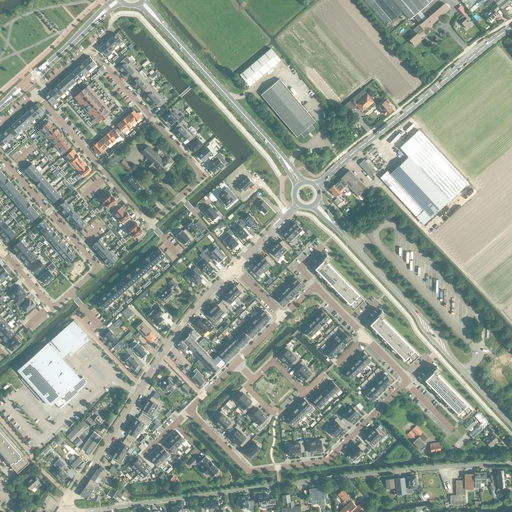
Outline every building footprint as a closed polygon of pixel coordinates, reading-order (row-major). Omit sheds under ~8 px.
[(422,28),(425,31),(433,25),(432,24),(449,9),(444,4),(424,21),(417,12),(431,0),(393,0),(410,19),(413,16),(420,23),(418,24),(419,25),(422,28)] [(511,0),(460,0),(471,13),(486,0),(493,0),(502,10),(511,1),(511,0)] [(495,12),(498,9),(495,5),(491,8),(492,9),(485,16),(490,22),(498,15),(495,12)] [(471,19),(466,13),(458,19),(467,29),(472,25),(469,21),(471,19)] [(422,28),(412,36),(413,37),(409,40),(414,46),(422,39),(420,36),(425,31),(422,28)] [(116,33),(112,37),(118,44),(120,46),(124,43),(116,33)] [(118,44),(112,37),(108,41),(114,48),(118,44)] [(114,48),(108,41),(104,44),(111,53),(115,49),(114,48)] [(104,44),(100,48),(107,57),(112,53),(111,53),(104,44)] [(271,47),(240,73),(250,85),(281,59),(271,47)] [(90,56),(86,60),(92,67),(97,64),(94,61),(95,61),(93,58),(92,59),(90,56)] [(123,73),(133,64),(126,57),(121,62),(123,64),(119,68),(123,73)] [(86,60),(82,64),(88,71),(92,67),(86,60)] [(82,64),(78,67),(84,74),(86,76),(90,73),(88,71),(82,64)] [(133,77),(140,72),(133,64),(123,73),(128,78),(131,75),(133,77)] [(78,67),(74,71),(80,78),(84,74),(78,67)] [(74,71),(70,74),(76,82),(77,82),(81,79),(80,78),(74,71)] [(146,79),(139,72),(140,72),(133,77),(136,80),(132,83),(136,88),(146,79)] [(70,74),(66,78),(72,85),(76,82),(70,74)] [(66,78),(62,82),(68,89),(72,85),(66,78)] [(311,124),(315,121),(280,78),(261,94),(296,136),(300,133),(303,137),(314,128),(311,124)] [(152,87),(146,79),(136,88),(140,93),(144,89),(146,92),(152,86),(152,87)] [(62,82),(57,85),(65,93),(69,90),(68,89),(62,82)] [(57,85),(53,89),(60,96),(61,97),(65,93),(57,85)] [(88,85),(82,91),(85,95),(91,89),(88,85)] [(149,102),(159,94),(152,86),(146,92),(148,94),(145,97),(149,102)] [(53,89),(49,92),(56,100),(60,96),(53,89)] [(91,89),(85,95),(88,98),(95,93),(91,89)] [(362,111),(373,102),(364,90),(344,106),(349,112),(357,105),(362,111)] [(82,91),(75,97),(78,100),(85,95),(82,91)] [(49,92),(45,96),(47,98),(47,99),(49,101),(51,103),(56,100),(49,92)] [(95,93),(88,98),(91,102),(98,96),(95,93)] [(160,106),(166,101),(159,94),(149,102),(154,107),(158,104),(160,106)] [(85,95),(78,100),(82,104),(88,98),(85,95)] [(98,96),(91,102),(95,106),(101,100),(98,96)] [(88,98),(82,104),(85,108),(91,102),(88,98)] [(378,107),(385,115),(392,109),(388,104),(390,102),(387,99),(378,107)] [(101,100),(95,106),(98,109),(104,104),(101,100)] [(91,102),(85,108),(88,111),(95,106),(91,102)] [(36,104),(32,107),(39,114),(43,111),(36,104)] [(104,104),(98,109),(101,113),(107,107),(104,104)] [(95,106),(88,111),(91,115),(98,109),(95,106)] [(32,107),(28,111),(35,119),(39,115),(39,114),(32,107)] [(107,107),(101,113),(105,118),(108,115),(107,114),(111,111),(107,107)] [(98,109),(91,115),(95,119),(101,113),(98,109)] [(134,110),(130,114),(136,121),(142,116),(138,112),(137,113),(134,110)] [(28,111),(24,114),(31,123),(35,119),(28,111)] [(176,120),(179,123),(185,118),(182,114),(180,117),(177,114),(175,116),(171,111),(169,113),(168,112),(165,115),(165,116),(164,117),(167,120),(168,120),(172,124),(176,120)] [(101,113),(95,119),(98,122),(101,119),(102,120),(105,118),(101,113)] [(31,123),(24,114),(20,118),(27,126),(31,123)] [(126,118),(132,125),(136,121),(130,114),(126,117),(126,118)] [(359,124),(353,117),(350,119),(355,125),(357,123),(358,125),(359,124)] [(20,118),(16,122),(22,129),(24,131),(28,127),(27,126),(20,118)] [(126,118),(122,121),(129,129),(128,128),(132,125),(126,118)] [(122,121),(118,125),(125,133),(129,129),(122,121)] [(182,121),(176,126),(179,129),(175,132),(179,137),(189,129),(182,121)] [(16,122),(12,125),(18,133),(22,129),(16,122)] [(49,122),(39,130),(43,134),(45,132),(46,132),(53,126),(52,126),(51,125),(49,122)] [(12,125),(8,129),(14,136),(15,138),(20,134),(18,133),(12,125)] [(53,126),(46,132),(49,136),(47,138),(57,129),(56,130),(55,129),(53,126)] [(115,130),(114,128),(110,132),(109,132),(116,139),(120,136),(121,137),(124,135),(117,128),(115,130)] [(8,129),(4,132),(10,140),(14,136),(8,129)] [(57,129),(47,138),(51,142),(61,134),(60,133),(59,132),(57,129)] [(189,129),(179,137),(183,142),(187,138),(190,141),(195,136),(189,129)] [(423,224),(468,183),(420,131),(400,149),(408,157),(390,174),(387,171),(380,177),(423,224)] [(4,132),(0,135),(0,136),(6,143),(10,140),(4,132)] [(109,132),(105,135),(112,143),(116,139),(109,132)] [(61,134),(51,142),(53,141),(56,144),(54,146),(54,147),(64,138),(62,135),(60,134),(61,134)] [(105,136),(101,139),(109,147),(108,146),(112,143),(105,135),(105,136)] [(193,140),(195,142),(188,148),(191,150),(192,150),(193,152),(198,148),(199,148),(202,146),(201,145),(203,144),(198,139),(200,138),(197,136),(193,140)] [(64,138),(54,147),(58,151),(67,142),(65,140),(64,140),(63,139),(64,138)] [(101,139),(97,143),(104,151),(109,147),(101,139)] [(67,142),(58,151),(61,155),(70,147),(71,147),(68,144),(67,143),(67,142)] [(97,143),(93,146),(96,149),(94,151),(98,155),(99,154),(100,155),(104,151),(97,143)] [(203,152),(199,155),(203,160),(208,157),(210,160),(218,153),(210,144),(202,150),(203,152)] [(169,166),(163,160),(148,146),(141,152),(151,161),(148,165),(150,168),(154,164),(163,173),(169,166)] [(73,149),(64,157),(68,161),(77,153),(73,149)] [(212,159),(214,162),(212,163),(208,167),(213,173),(214,173),(220,167),(221,169),(225,166),(219,159),(223,156),(220,152),(212,159)] [(77,153),(68,161),(71,165),(80,157),(77,153)] [(167,156),(163,160),(169,166),(174,161),(171,158),(170,159),(167,156)] [(80,157),(71,165),(75,170),(84,162),(80,157)] [(120,163),(129,170),(132,167),(124,159),(120,163)] [(359,164),(370,176),(375,171),(364,159),(359,164)] [(88,166),(84,162),(75,170),(76,169),(79,173),(78,173),(78,174),(88,166)] [(32,163),(25,170),(29,174),(36,167),(32,163)] [(88,166),(78,174),(82,178),(86,174),(87,175),(90,172),(90,171),(91,170),(88,166)] [(36,167),(29,174),(32,178),(39,171),(36,167)] [(341,178),(334,185),(341,192),(343,194),(347,190),(345,188),(348,185),(358,195),(366,187),(349,170),(341,178)] [(43,176),(39,171),(32,178),(36,182),(43,176)] [(39,186),(47,180),(43,176),(36,182),(39,186)] [(132,176),(125,182),(133,192),(140,186),(132,176)] [(238,186),(236,188),(240,192),(242,190),(244,191),(247,188),(250,185),(253,182),(248,176),(247,177),(244,180),(242,182),(239,185),(238,185),(238,186)] [(7,178),(0,184),(4,189),(11,182),(7,178)] [(47,180),(39,186),(43,190),(50,184),(47,180)] [(11,182),(4,189),(7,193),(14,186),(11,183),(11,182)] [(50,184),(43,190),(47,194),(54,188),(50,184)] [(341,192),(334,185),(329,190),(335,197),(336,196),(337,198),(334,200),(338,204),(341,202),(338,198),(339,196),(338,195),(341,192)] [(14,186),(7,193),(11,197),(18,190),(14,186)] [(54,188),(47,194),(50,198),(57,192),(54,188)] [(18,190),(11,197),(14,201),(22,195),(18,190)] [(100,201),(104,205),(113,197),(109,192),(108,193),(105,190),(100,195),(102,198),(101,199),(102,199),(100,201)] [(230,190),(227,193),(226,191),(224,193),(223,193),(222,193),(219,195),(220,196),(219,196),(221,198),(220,199),(223,202),(224,202),(226,205),(230,202),(231,204),(235,201),(234,201),(237,198),(230,190)] [(57,192),(50,198),(54,202),(61,196),(57,192)] [(22,195),(14,201),(18,205),(25,199),(22,195)] [(113,197),(104,205),(107,209),(109,208),(110,208),(110,207),(113,210),(118,205),(116,203),(117,201),(113,197)] [(25,199),(18,205),(21,209),(29,203),(29,202),(25,199)] [(261,204),(258,208),(261,211),(262,210),(265,213),(270,208),(264,201),(261,199),(259,201),(261,204)] [(65,200),(58,207),(61,211),(68,205),(65,200)] [(29,203),(21,209),(25,213),(33,207),(29,203)] [(68,205),(61,211),(65,215),(74,207),(70,203),(68,205)] [(118,205),(113,210),(115,213),(112,215),(117,220),(126,211),(122,207),(121,208),(118,205)] [(206,210),(205,211),(213,220),(218,215),(220,218),(223,215),(218,210),(216,212),(210,206),(209,208),(208,207),(206,209),(206,210)] [(33,207),(25,213),(29,217),(36,211),(32,207),(33,207)] [(74,207),(65,215),(68,219),(76,213),(72,209),(74,207)] [(36,211),(29,217),(32,221),(40,215),(36,211)] [(126,211),(117,220),(119,218),(123,223),(123,222),(126,225),(131,220),(129,217),(130,216),(126,211)] [(76,213),(68,219),(68,220),(69,219),(72,223),(79,217),(76,213)] [(243,217),(240,220),(245,225),(248,223),(253,229),(255,227),(255,226),(258,224),(255,221),(255,220),(253,217),(252,218),(249,214),(244,218),(243,217)] [(79,217),(72,223),(76,227),(85,219),(83,221),(79,217)] [(43,219),(36,226),(40,230),(47,223),(43,219)] [(85,219),(76,227),(79,232),(88,224),(85,219)] [(131,220),(126,225),(128,228),(127,228),(128,229),(126,230),(130,235),(139,226),(135,222),(134,223),(131,220)] [(193,221),(186,226),(187,227),(187,226),(194,234),(193,234),(199,229),(201,232),(205,229),(199,221),(195,224),(192,221),(193,221)] [(1,233),(9,226),(5,222),(0,226),(0,231),(1,233)] [(241,222),(233,229),(234,230),(242,239),(244,237),(244,238),(248,235),(243,229),(245,227),(241,222)] [(293,225),(291,226),(299,235),(300,235),(299,234),(303,230),(300,227),(301,226),(297,222),(296,224),(294,222),(292,224),(293,225)] [(47,223),(40,230),(43,234),(51,228),(47,223)] [(12,230),(9,226),(1,233),(5,237),(12,230)] [(139,226),(130,235),(132,233),(136,238),(137,237),(139,240),(145,235),(142,232),(143,231),(139,226)] [(291,226),(287,230),(296,239),(299,235),(291,226)] [(43,234),(42,236),(45,240),(54,232),(51,228),(43,234)] [(191,241),(194,238),(185,228),(183,231),(182,230),(176,235),(176,236),(184,244),(183,244),(184,244),(190,239),(191,241)] [(229,234),(224,239),(225,240),(224,240),(226,242),(225,243),(228,246),(229,245),(232,249),(234,247),(234,248),(238,245),(237,244),(238,243),(231,236),(234,234),(229,229),(227,231),(229,234)] [(8,241),(16,235),(12,230),(5,237),(8,241)] [(285,231),(282,233),(286,237),(285,238),(288,241),(289,240),(291,242),(291,241),(292,243),(296,239),(287,230),(285,232),(285,231)] [(54,232),(45,240),(49,244),(58,236),(54,231),(54,232)] [(58,236),(49,244),(52,248),(54,246),(61,240),(58,236)] [(101,238),(92,246),(95,250),(105,242),(101,238)] [(61,240),(54,246),(58,250),(65,244),(61,240)] [(276,243),(274,245),(283,255),(287,251),(288,251),(291,248),(282,240),(280,243),(279,241),(277,243),(276,243)] [(24,245),(21,241),(13,247),(17,252),(24,245)] [(105,242),(95,250),(99,254),(106,248),(103,244),(105,242)] [(65,244),(58,250),(61,254),(69,248),(65,244)] [(21,256),(28,249),(24,245),(17,252),(16,253),(19,257),(21,256)] [(271,251),(269,253),(277,262),(280,259),(279,259),(283,255),(274,245),(272,248),(270,250),(271,251)] [(226,256),(217,247),(213,251),(211,249),(206,254),(212,261),(215,258),(219,262),(226,256)] [(61,254),(60,256),(63,260),(72,252),(69,248),(61,254)] [(106,248),(99,254),(102,258),(103,258),(112,250),(110,251),(106,248)] [(159,248),(154,252),(160,259),(165,255),(159,248)] [(24,260),(32,253),(28,249),(21,256),(24,260)] [(112,250),(103,258),(106,262),(115,254),(112,250)] [(28,264),(37,256),(33,251),(32,253),(24,260),(28,264)] [(72,252),(63,260),(65,259),(69,263),(71,261),(72,263),(75,260),(74,258),(76,256),(72,252)] [(160,259),(154,252),(149,256),(156,263),(160,259)] [(203,258),(199,261),(201,264),(200,266),(202,268),(201,269),(204,272),(205,271),(208,274),(211,271),(211,270),(213,268),(208,263),(210,260),(203,252),(200,255),(203,258)] [(119,258),(115,254),(106,262),(110,266),(119,258)] [(261,259),(260,261),(267,268),(271,265),(273,266),(276,263),(267,255),(265,258),(263,256),(261,258),(261,259)] [(331,259),(327,255),(323,258),(324,260),(316,268),(355,308),(363,300),(365,302),(367,300),(329,261),(331,259)] [(149,256),(144,260),(151,268),(156,263),(149,256)] [(45,266),(40,260),(40,259),(38,257),(34,261),(36,263),(31,267),(36,273),(45,266)] [(144,261),(140,265),(147,273),(146,272),(151,268),(144,260),(144,261)] [(260,261),(256,264),(263,272),(267,268),(260,261)] [(52,262),(47,267),(51,271),(56,266),(52,262)] [(253,269),(250,272),(258,280),(261,278),(260,276),(263,272),(256,264),(254,266),(253,265),(251,268),(253,269)] [(9,274),(1,265),(0,265),(0,272),(4,278),(9,274)] [(140,265),(135,269),(142,277),(147,273),(140,265)] [(202,278),(199,275),(201,272),(196,267),(190,273),(191,274),(189,276),(198,285),(202,281),(201,280),(202,278)] [(142,277),(135,269),(131,273),(130,272),(137,280),(141,276),(142,277)] [(53,276),(48,270),(40,278),(42,280),(45,283),(53,276)] [(130,272),(125,277),(132,284),(137,280),(130,272)] [(294,276),(290,280),(299,289),(301,287),(301,288),(304,286),(294,276)] [(125,277),(121,281),(127,288),(132,284),(125,277)] [(174,288),(177,285),(172,279),(169,282),(171,285),(166,289),(167,290),(160,295),(166,302),(176,293),(173,289),(174,288)] [(291,281),(288,285),(295,293),(299,289),(290,280),(291,281)] [(116,285),(123,294),(124,293),(123,292),(127,288),(121,281),(116,285)] [(234,284),(232,287),(233,287),(231,289),(239,297),(243,293),(244,295),(247,292),(239,283),(236,286),(234,284)] [(12,288),(7,292),(9,294),(10,294),(14,298),(24,289),(21,286),(20,286),(19,285),(14,290),(12,288)] [(116,285),(111,289),(119,298),(123,294),(116,285)] [(288,285),(284,289),(291,297),(295,293),(288,285)] [(24,289),(14,298),(17,302),(15,304),(18,306),(24,301),(22,299),(27,294),(26,293),(27,292),(24,289)] [(111,290),(107,294),(113,301),(118,297),(118,298),(119,298),(111,289),(111,290)] [(231,289),(227,293),(235,301),(239,297),(231,289)] [(284,289),(280,293),(287,300),(291,297),(284,289)] [(221,300),(230,309),(233,306),(231,304),(235,300),(235,301),(227,293),(225,294),(222,296),(224,298),(221,300)] [(280,293),(276,297),(279,300),(278,300),(281,303),(281,302),(284,305),(286,303),(286,302),(287,300),(280,293)] [(107,294),(102,298),(108,305),(113,301),(107,294)] [(27,312),(32,307),(32,308),(35,306),(35,305),(36,304),(33,301),(32,302),(30,300),(29,300),(27,298),(24,301),(18,306),(21,309),(23,308),(27,312)] [(102,298),(97,302),(103,309),(108,305),(102,298)] [(214,305),(212,307),(221,317),(225,313),(226,313),(228,310),(220,302),(218,305),(217,304),(215,305),(214,305)] [(158,315),(163,311),(158,305),(153,310),(153,309),(146,315),(155,325),(162,319),(158,315)] [(129,306),(122,312),(128,318),(134,312),(129,306)] [(207,315),(215,324),(218,321),(217,321),(221,317),(212,307),(210,310),(208,312),(209,313),(207,315)] [(262,309),(258,312),(266,321),(268,319),(269,320),(271,318),(268,315),(269,314),(266,312),(262,309)] [(320,313),(319,315),(326,322),(330,318),(322,310),(320,312),(320,313)] [(386,315),(382,310),(378,314),(379,316),(371,324),(410,364),(418,356),(420,357),(422,356),(384,317),(386,315)] [(258,312),(254,316),(254,317),(262,325),(266,321),(258,312)] [(138,315),(131,321),(150,342),(157,336),(138,315)] [(319,315),(315,318),(323,326),(326,322),(319,315)] [(254,317),(251,320),(259,329),(262,325),(254,317)] [(201,318),(195,325),(204,334),(208,330),(209,332),(214,327),(207,319),(204,322),(201,318)] [(315,318),(311,322),(319,330),(323,326),(315,318)] [(119,319),(114,324),(117,327),(122,323),(119,319)] [(74,320),(48,343),(63,359),(69,353),(70,355),(73,353),(74,354),(87,342),(86,341),(88,339),(87,337),(89,336),(74,320)] [(246,323),(255,332),(259,329),(251,320),(247,324),(246,323)] [(311,322),(307,326),(315,334),(319,330),(311,322)] [(12,328),(8,323),(0,330),(0,332),(3,336),(10,329),(12,328)] [(246,323),(242,327),(252,337),(254,335),(253,334),(255,332),(246,323)] [(305,327),(303,329),(303,330),(305,332),(305,333),(307,335),(308,335),(311,338),(315,334),(307,326),(306,328),(305,327)] [(5,342),(14,334),(10,329),(3,336),(4,338),(3,339),(5,342)] [(241,329),(237,333),(246,342),(247,340),(248,341),(250,338),(241,329)] [(190,333),(189,334),(194,339),(199,335),(193,330),(192,330),(190,331),(190,332),(190,333)] [(110,331),(103,337),(111,345),(118,339),(110,331)] [(343,331),(339,335),(346,342),(348,341),(349,341),(351,339),(343,331)] [(233,337),(242,345),(246,342),(237,333),(238,334),(234,338),(233,337)] [(24,340),(19,334),(15,338),(16,339),(14,341),(15,342),(11,345),(12,346),(11,347),(13,349),(14,348),(15,349),(19,346),(20,347),(23,344),(22,342),(23,342),(23,341),(24,340)] [(183,340),(188,346),(200,358),(197,361),(201,365),(204,363),(214,373),(222,365),(225,363),(218,355),(213,359),(194,339),(189,334),(189,335),(183,341),(183,340)] [(339,335),(335,339),(342,346),(346,342),(339,335)] [(233,337),(229,341),(238,349),(242,345),(233,337)] [(335,339),(331,343),(339,350),(342,346),(335,339)] [(121,340),(114,347),(118,351),(125,344),(121,340)] [(178,344),(183,350),(184,350),(184,351),(186,351),(187,349),(187,348),(186,347),(188,346),(183,340),(182,340),(182,341),(180,341),(178,343),(178,344)] [(229,341),(226,345),(234,353),(238,349),(229,341)] [(63,359),(48,343),(18,370),(19,370),(25,376),(21,379),(41,402),(45,399),(50,405),(50,406),(55,402),(60,409),(63,406),(64,407),(73,400),(72,399),(87,386),(84,383),(87,381),(83,377),(80,379),(63,359)] [(147,353),(144,350),(145,349),(142,346),(141,347),(138,343),(137,343),(132,348),(131,347),(129,349),(133,353),(135,351),(142,358),(141,358),(142,358),(147,353)] [(339,350),(331,343),(328,346),(327,346),(335,354),(339,350)] [(226,345),(222,348),(230,357),(234,353),(226,345)] [(287,345),(279,354),(281,356),(280,357),(282,359),(281,359),(284,362),(293,352),(289,348),(290,348),(287,345)] [(327,346),(323,350),(331,358),(334,356),(333,355),(335,354),(327,346)] [(222,348),(218,352),(227,361),(229,359),(229,358),(230,357),(222,348)] [(293,352),(284,362),(286,364),(287,364),(288,366),(289,365),(292,367),(300,359),(298,356),(297,356),(293,352)] [(362,355),(361,357),(368,364),(372,360),(364,352),(362,355)] [(136,361),(134,358),(134,359),(131,355),(125,360),(125,361),(126,361),(126,362),(128,364),(130,366),(132,369),(133,368),(133,369),(133,370),(134,370),(139,364),(136,361)] [(361,357),(357,361),(364,368),(368,364),(361,357)] [(302,361),(294,369),(296,371),(295,373),(297,374),(297,375),(299,377),(308,368),(305,364),(305,363),(302,361)] [(357,361),(353,365),(360,372),(364,368),(357,361)] [(353,365),(349,368),(356,376),(360,372),(353,365)] [(433,370),(434,371),(426,380),(463,418),(472,410),(473,411),(475,410),(439,373),(441,370),(437,366),(433,370)] [(196,374),(192,377),(193,378),(192,379),(195,382),(196,381),(200,386),(200,385),(202,386),(204,384),(204,382),(201,378),(203,376),(203,377),(204,376),(196,368),(193,371),(196,374)] [(308,368),(299,377),(301,380),(302,379),(304,381),(305,380),(307,382),(316,374),(313,371),(312,372),(308,368)] [(347,369),(345,372),(347,374),(346,375),(349,378),(350,377),(352,380),(356,376),(349,368),(348,370),(347,369)] [(380,376),(388,384),(389,383),(390,384),(392,381),(390,379),(390,378),(388,375),(387,376),(384,372),(380,376)] [(167,378),(163,382),(162,381),(161,381),(160,383),(160,384),(160,385),(167,392),(169,389),(171,392),(174,389),(172,387),(174,385),(171,382),(173,380),(170,376),(168,378),(167,378)] [(380,376),(380,377),(381,378),(378,382),(384,388),(388,384),(380,376)] [(341,390),(332,381),(330,383),(330,384),(329,386),(337,394),(341,390)] [(374,386),(372,384),(380,392),(384,388),(378,382),(374,386)] [(190,389),(184,383),(180,387),(186,393),(190,389)] [(368,388),(376,396),(380,392),(372,384),(368,388)] [(329,386),(325,389),(331,396),(335,392),(336,394),(337,394),(329,386)] [(374,397),(376,396),(368,388),(364,392),(373,400),(375,398),(374,397)] [(325,389),(321,393),(327,400),(331,396),(325,389)] [(240,392),(231,400),(234,403),(236,401),(240,405),(238,406),(239,406),(248,397),(246,395),(245,395),(243,393),(242,394),(240,392)] [(321,393),(317,397),(324,404),(323,403),(327,400),(321,393)] [(147,400),(145,403),(156,410),(159,406),(160,406),(162,403),(152,396),(150,399),(149,398),(147,401),(147,400)] [(250,399),(248,397),(239,406),(242,410),(242,411),(245,414),(253,405),(251,403),(252,402),(250,400),(250,399)] [(315,398),(312,400),(320,408),(324,404),(317,397),(315,399),(315,398)] [(303,402),(301,403),(309,412),(310,412),(309,411),(313,407),(304,399),(302,401),(303,402)] [(144,409),(142,412),(152,419),(154,415),(153,415),(156,410),(145,403),(143,406),(144,406),(142,409),(144,409)] [(301,403),(297,407),(306,416),(309,412),(301,403)] [(354,408),(352,406),(347,410),(356,418),(358,416),(358,415),(359,414),(358,413),(361,410),(356,405),(354,408)] [(258,410),(255,407),(247,415),(249,418),(251,417),(255,421),(263,412),(261,410),(260,410),(259,409),(258,410)] [(297,407),(293,411),(302,419),(306,416),(297,407)] [(216,424),(219,426),(228,417),(224,413),(225,412),(222,410),(213,418),(216,420),(215,421),(217,423),(216,424)] [(343,419),(347,423),(350,421),(351,422),(353,420),(353,421),(356,418),(347,410),(343,414),(345,416),(343,419)] [(293,411),(289,415),(298,423),(302,419),(293,411)] [(479,411),(462,426),(473,438),(489,423),(479,411)] [(266,415),(263,412),(255,421),(259,425),(257,426),(260,429),(268,421),(266,418),(267,417),(265,415),(266,415)] [(298,423),(289,415),(288,416),(287,416),(285,418),(293,426),(297,423),(298,423)] [(90,426),(91,426),(94,422),(88,416),(84,421),(90,426)] [(97,427),(103,432),(107,427),(102,422),(103,421),(98,416),(95,419),(99,424),(97,427)] [(135,421),(133,423),(143,429),(146,424),(148,425),(150,422),(140,416),(138,419),(136,417),(134,420),(135,421)] [(221,428),(223,430),(224,429),(227,431),(235,423),(232,420),(232,421),(228,417),(219,426),(221,428)] [(342,431),(344,429),(343,428),(346,425),(337,417),(335,419),(335,420),(331,424),(340,433),(343,431),(342,431)] [(83,420),(66,436),(78,446),(83,441),(79,437),(87,428),(90,426),(84,421),(83,420)] [(133,423),(131,427),(140,433),(143,429),(133,423)] [(337,435),(338,436),(340,433),(331,424),(327,428),(326,428),(324,430),(332,439),(335,436),(336,437),(337,435)] [(486,428),(491,433),(495,429),(490,424),(486,428)] [(232,439),(231,439),(234,441),(243,432),(239,428),(240,428),(237,425),(229,433),(231,436),(230,437),(232,439)] [(423,442),(427,438),(416,426),(412,430),(419,437),(418,437),(411,430),(407,434),(414,441),(413,442),(420,449),(426,444),(423,442)] [(129,429),(127,432),(129,433),(127,436),(134,440),(139,433),(140,434),(140,433),(131,427),(129,429)] [(384,438),(386,435),(378,427),(376,429),(375,428),(373,430),(372,429),(370,432),(379,441),(383,437),(384,438)] [(0,450),(1,451),(0,451),(0,455),(3,459),(5,458),(18,472),(30,462),(13,442),(0,428),(0,450)] [(92,430),(90,433),(91,435),(99,440),(102,437),(94,431),(92,430)] [(176,435),(174,436),(182,444),(186,440),(177,432),(175,434),(176,435)] [(250,438),(248,436),(247,436),(243,432),(234,441),(236,444),(237,443),(238,445),(239,444),(242,447),(250,438)] [(375,445),(379,441),(370,432),(368,434),(366,436),(367,437),(365,440),(373,448),(376,445),(375,445)] [(485,440),(491,447),(498,440),(492,434),(485,440)] [(89,435),(88,437),(97,444),(99,440),(91,435),(90,436),(89,435)] [(174,436),(170,440),(178,448),(182,444),(174,436)] [(88,440),(87,441),(94,447),(97,444),(88,437),(87,439),(88,440)] [(325,437),(321,438),(315,439),(317,452),(320,452),(320,451),(323,451),(322,450),(326,449),(325,437)] [(120,444),(119,446),(128,452),(131,448),(133,449),(135,445),(125,439),(123,442),(121,441),(119,444),(120,444)] [(306,440),(307,452),(311,451),(311,453),(313,452),(314,453),(317,452),(315,439),(310,440),(310,439),(306,440)] [(168,441),(165,443),(174,452),(178,448),(170,440),(168,442),(168,441)] [(303,440),(299,441),(294,442),(295,455),(299,455),(299,454),(301,454),(301,452),(305,452),(303,440)] [(86,442),(84,445),(92,450),(94,448),(94,447),(87,441),(86,442)] [(247,445),(249,447),(245,452),(250,457),(260,447),(255,442),(253,443),(251,441),(247,445)] [(284,443),(286,454),(289,454),(289,455),(292,455),(292,456),(295,455),(294,442),(288,443),(288,442),(284,443)] [(357,460),(364,454),(365,455),(369,450),(362,442),(358,446),(357,445),(355,447),(354,447),(351,451),(349,453),(350,454),(347,457),(352,462),(355,458),(357,460)] [(430,446),(431,452),(440,450),(439,444),(439,442),(430,444),(430,446)] [(84,445),(82,448),(90,454),(92,450),(84,445)] [(119,446),(116,451),(125,457),(124,456),(127,452),(128,453),(128,452),(119,446)] [(160,450),(159,451),(167,460),(171,456),(163,447),(162,447),(160,449),(160,450)] [(114,452),(112,455),(114,456),(112,460),(120,465),(125,457),(116,451),(114,453),(114,452)] [(159,451),(155,455),(163,463),(167,460),(159,451)] [(71,464),(77,470),(85,462),(79,456),(77,458),(73,455),(70,458),(74,462),(71,464)] [(153,456),(150,458),(159,467),(163,463),(155,455),(153,457),(153,456)] [(215,466),(216,466),(210,460),(210,461),(205,456),(198,463),(203,467),(201,469),(206,475),(208,473),(212,477),(215,473),(216,474),(219,472),(218,471),(219,470),(215,466)] [(139,458),(131,466),(135,470),(142,463),(141,461),(141,460),(139,458)] [(64,465),(58,459),(54,464),(58,468),(54,473),(62,480),(67,474),(63,470),(64,469),(63,467),(64,465)] [(142,463),(135,470),(138,474),(137,475),(146,466),(142,463)] [(112,467),(111,467),(108,471),(115,475),(117,471),(118,470),(113,465),(112,467)] [(106,481),(105,481),(110,483),(112,480),(108,477),(107,478),(102,476),(104,474),(105,475),(108,470),(101,466),(99,469),(98,468),(94,473),(106,481)] [(146,466),(137,475),(141,479),(145,475),(146,477),(149,474),(148,473),(151,470),(148,467),(148,468),(146,466)] [(498,494),(498,496),(507,495),(506,487),(507,487),(505,477),(506,477),(505,469),(495,471),(496,478),(497,478),(498,488),(499,488),(499,490),(496,490),(496,491),(498,494)] [(40,479),(42,477),(38,472),(35,474),(37,476),(36,478),(34,476),(26,484),(31,490),(40,482),(37,480),(39,478),(40,479)] [(104,483),(105,481),(106,481),(94,473),(91,478),(98,482),(99,480),(104,483)] [(465,489),(473,489),(473,474),(465,474),(465,480),(456,480),(456,495),(450,495),(450,504),(466,504),(465,489)] [(168,482),(174,487),(180,482),(174,476),(168,482)] [(409,487),(406,488),(406,493),(413,492),(412,487),(417,487),(417,485),(418,485),(418,482),(417,482),(416,476),(408,477),(409,487)] [(406,493),(406,488),(404,477),(395,478),(397,494),(406,493)] [(384,479),(385,488),(395,487),(394,478),(384,479)] [(91,479),(88,483),(98,490),(100,488),(96,485),(98,483),(91,479)] [(88,483),(85,488),(92,492),(93,490),(97,492),(98,490),(88,483)] [(322,489),(322,487),(310,489),(311,500),(318,499),(319,505),(324,504),(324,499),(327,498),(325,489),(322,489)] [(92,492),(85,488),(80,495),(82,496),(93,497),(93,495),(91,493),(92,492)] [(338,494),(337,495),(337,497),(339,499),(341,499),(342,498),(344,501),(342,502),(345,506),(340,510),(340,511),(338,511),(361,511),(364,510),(359,504),(357,506),(351,500),(348,498),(349,496),(343,489),(338,494)] [(269,494),(258,496),(259,504),(261,503),(262,505),(267,504),(268,507),(276,506),(275,499),(269,499),(269,494)] [(282,508),(282,511),(300,511),(300,506),(294,507),(293,500),(290,501),(289,494),(282,495),(283,502),(287,501),(288,507),(282,508)] [(248,502),(247,496),(239,497),(240,500),(237,500),(238,505),(240,505),(241,508),(247,507),(247,509),(251,509),(251,511),(255,511),(254,500),(250,501),(248,502)] [(209,511),(216,511),(220,509),(218,507),(218,503),(218,501),(218,500),(204,502),(204,503),(204,505),(205,505),(205,506),(201,506),(201,511),(203,511),(206,510),(205,508),(209,508),(209,511)] [(34,510),(35,510),(39,506),(34,502),(30,507),(31,507),(34,510)]
